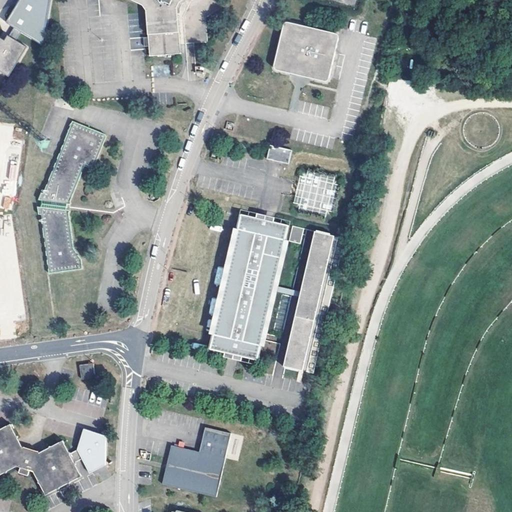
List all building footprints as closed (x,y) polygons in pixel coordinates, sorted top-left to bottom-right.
[(51,0),(18,0),(5,23),(14,29),(10,36),(16,39),(20,32),(43,46),(51,0)] [(135,0),(142,3),(147,10),(150,54),(181,52),(180,42),(183,42),(207,40),(205,17),(211,13),(224,2),(222,0),(135,0)] [(282,20),(271,68),(301,74),(328,80),(337,32),(282,20)] [(14,46),(16,39),(10,36),(5,41),(14,46)] [(14,46),(5,41),(0,38),(0,70),(11,77),(28,47),(16,39),(14,46)] [(39,215),(41,214),(50,273),(83,269),(81,259),(73,247),(68,208),(85,165),(95,169),(107,133),(73,120),(45,192),(42,192),(37,204),(39,215)] [(289,162),(292,148),(270,143),(267,157),(289,162)] [(339,180),(301,171),(293,206),(330,215),(339,180)] [(4,196),(2,208),(10,209),(13,198),(4,196)] [(255,358),(289,224),(242,214),(208,345),(235,352),(255,358)] [(301,244),(304,228),(292,225),(289,241),(301,244)] [(344,239),(317,231),(283,364),(310,371),(344,239)] [(279,286),(277,291),(294,295),(295,290),(279,286)] [(81,364),(83,377),(96,375),(94,363),(81,364)] [(47,497),(83,478),(77,465),(72,456),(65,442),(41,454),(40,452),(32,450),(27,448),(25,449),(13,425),(0,431),(0,476),(19,468),(22,469),(21,474),(30,477),(32,472),(35,473),(47,497)] [(166,467),(162,483),(215,496),(231,433),(206,428),(200,452),(171,446),(166,467)] [(79,452),(72,456),(77,465),(83,461),(91,476),(107,468),(108,438),(86,431),(79,452)]
